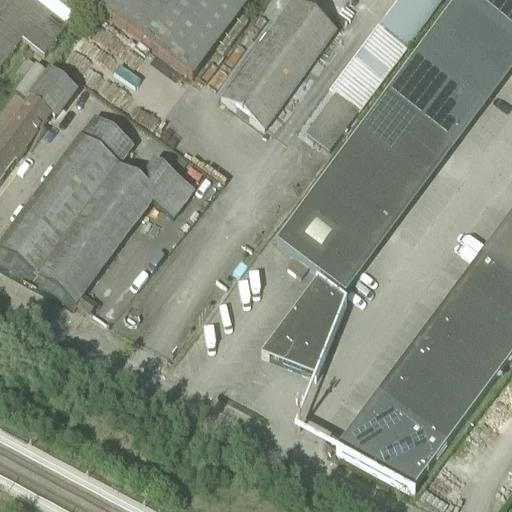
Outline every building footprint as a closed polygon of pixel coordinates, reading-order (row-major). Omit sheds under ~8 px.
[(0,0),(0,70),(22,43),(44,60),(89,0),(0,0)] [(191,82),(252,0),(109,0),(99,14),(191,82)] [(511,0),(460,0),(279,243),(344,292),(511,67),(511,222),(335,456),(333,454),(332,456),(411,499),(411,498),(408,496),(511,358),(511,0)] [(336,100),(307,138),(329,155),(445,0),(408,0),(383,34),(377,30),(329,95),(336,100)] [(292,4),(220,103),(264,135),(336,36),(292,4)] [(35,68),(28,63),(18,76),(25,81),(35,68)] [(45,75),(35,68),(15,95),(25,102),(45,75)] [(0,144),(0,179),(3,182),(47,123),(51,126),(75,94),(51,76),(0,144)] [(0,274),(73,314),(77,309),(83,300),(153,207),(174,223),(192,198),(152,168),(139,185),(119,170),(132,153),(99,128),(89,129),(0,248),(0,274)] [(324,285),(265,362),(321,385),(320,387),(321,388),(354,308),(324,285)] [(83,300),(77,309),(89,318),(95,310),(83,300)]
